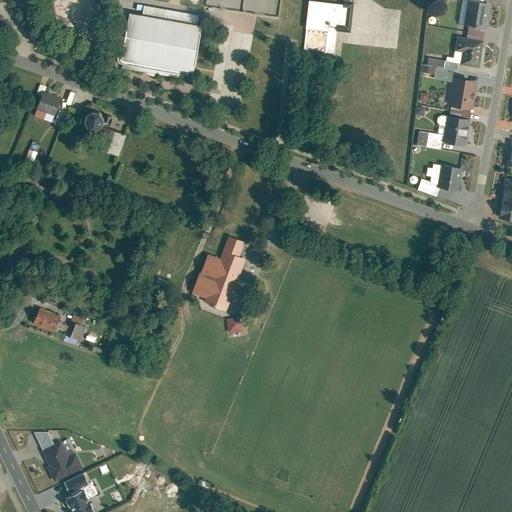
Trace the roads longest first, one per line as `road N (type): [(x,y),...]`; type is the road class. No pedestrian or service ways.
road 1 (unclassified): [(0,51),(467,226)]
road 2 (residential): [(506,0),(467,226)]
